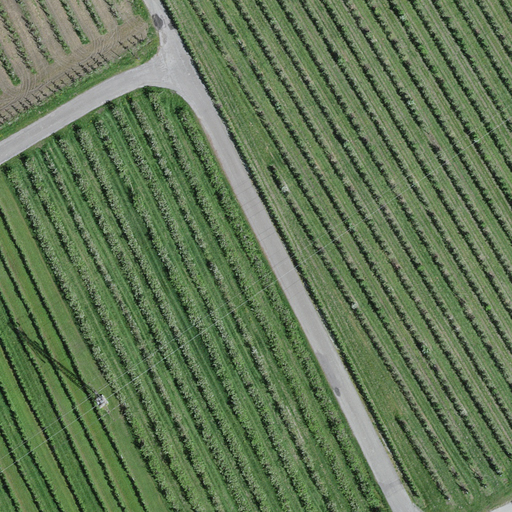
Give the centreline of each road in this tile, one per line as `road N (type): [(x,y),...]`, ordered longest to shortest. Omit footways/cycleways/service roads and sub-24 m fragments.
road 1 (unclassified): [(406,511),(175,57)]
road 2 (unclassified): [(175,57),(0,156)]
